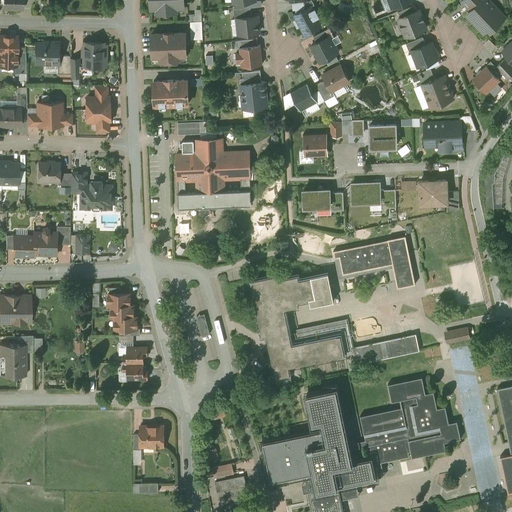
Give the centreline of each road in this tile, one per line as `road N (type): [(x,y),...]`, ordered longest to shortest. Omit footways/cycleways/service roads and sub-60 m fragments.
road 1 (residential): [(0,400),(179,400)]
road 2 (residential): [(346,152),(347,170),(477,168)]
road 3 (residential): [(0,273),(145,267)]
road 4 (residential): [(477,168),(477,220),(499,303)]
road 5 (residential): [(179,400),(145,267)]
road 6 (residential): [(134,145),(0,143)]
road 7 (residential): [(0,22),(130,25)]
road 8 (residential): [(145,267),(134,145)]
road 9 (residential): [(134,145),(130,25)]
